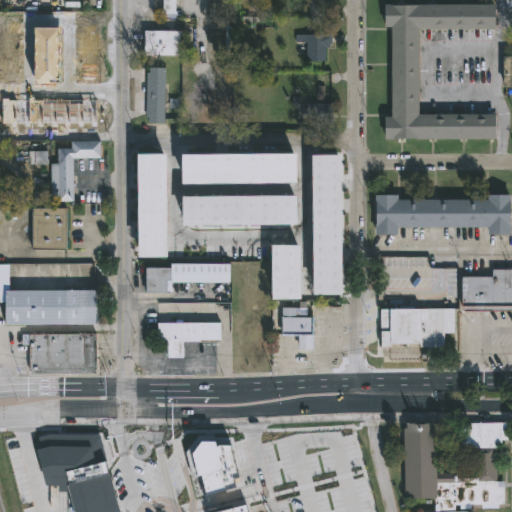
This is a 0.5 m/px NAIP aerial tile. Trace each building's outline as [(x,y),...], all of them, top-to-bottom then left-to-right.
[(163,0),(164,19),(175,18),(175,0),(163,0)] [(495,141),(384,141),(384,119),(391,119),(391,28),(384,28),(384,6),(495,6),(495,31),(418,31),(418,116),(495,116),(495,141)] [(82,56),(82,27),(69,27),(69,56),(82,56)] [(180,34),(143,33),(142,57),(180,58),(180,34)] [(305,43),(294,43),(294,34),(330,34),(330,48),(325,48),(325,61),(305,61),(305,43)] [(511,59),(511,89),(503,89),(503,59),(511,59)] [(163,70),(163,125),(147,125),(147,70),(163,70)] [(330,104),(330,123),(297,123),(297,104),(330,104)] [(72,161),(72,204),(51,204),(50,167),(57,167),(56,152),(70,152),(70,144),(100,144),(100,161),(72,161)] [(305,157),(333,156),(335,299),(306,299),(305,157)] [(131,160),(130,187),(130,259),(157,258),(157,160),(131,160)] [(178,162),(235,161),(285,161),(285,181),(261,181),(236,181),(178,182),(178,162)] [(178,170),(140,170),(140,182),(178,182),(178,170)] [(487,201),(397,202),(397,198),(375,198),(376,234),(397,234),(397,230),(487,229),(487,233),(510,233),(509,196),(487,197),(487,201)] [(181,204),(181,227),(286,227),(286,204),(181,204)] [(32,211),(31,250),(66,250),(66,211),(32,211)] [(151,255),(180,255),(180,233),(151,233),(151,255)] [(267,249),(290,249),(290,303),(268,302),(267,249)] [(169,265),(230,264),(230,284),(169,284),(170,293),(145,293),(144,269),(169,268),(169,265)] [(429,290),(382,290),(382,269),(428,268),(429,290)] [(511,306),(471,306),(455,306),(456,293),(456,279),(491,279),(491,270),(511,270),(511,306)] [(95,325),(4,326),(4,292),(94,291),(95,325)] [(420,310),(454,309),(454,334),(443,334),(444,343),(420,343),(390,343),(390,347),(380,347),(379,310),(420,310)] [(282,318),(311,318),(311,335),(282,335),(282,318)] [(240,333),(240,363),(261,363),(261,333),(258,333),(258,320),(244,320),(244,333),(240,333)] [(154,325),(218,325),(218,343),(181,343),(181,360),(164,360),(164,343),(154,343),(154,325)] [(21,336),(95,334),(95,371),(29,372),(29,345),(22,345),(21,336)] [(495,445),(495,450),(495,483),(503,483),(504,508),(499,508),(499,511),(469,511),(433,511),(433,501),(404,502),(403,424),(434,424),(435,474),(464,473),(464,479),(473,479),(472,450),(469,450),(468,447),(461,447),(461,424),(507,424),(507,442),(501,442),(501,444),(495,444),(495,445)] [(32,439),(44,481),(65,487),(74,511),(120,511),(98,433),(50,431),(32,439)] [(200,432),(189,445),(201,488),(239,480),(228,434),(200,432)] [(315,460),(315,476),(308,476),(308,494),(329,494),(329,473),(365,473),(365,459),(315,460)] [(169,471),(170,484),(183,483),(182,470),(169,471)] [(206,507),(207,511),(248,511),(244,497),(206,507)]
